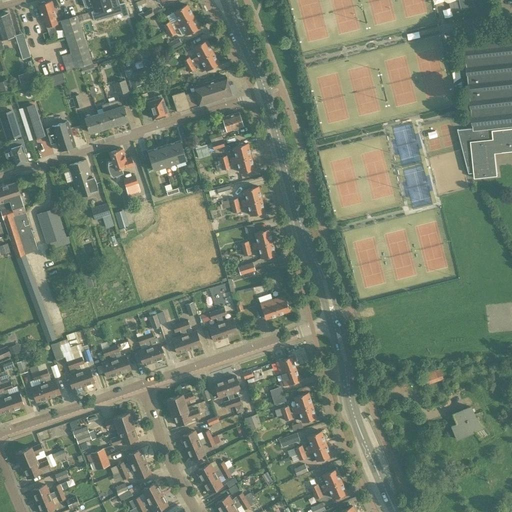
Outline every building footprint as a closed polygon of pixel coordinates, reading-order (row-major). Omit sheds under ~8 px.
[(90,0),(94,11),(111,6),(109,0),(90,0)] [(136,3),(135,3),(138,11),(141,10),(140,4),(145,3),(144,0),(140,0),(136,2),(136,3)] [(472,0),(443,0),(444,0),(445,1),(446,1),(446,2),(448,2),(449,2),(450,2),(457,0),(460,9),(474,6),(472,0)] [(58,24),(56,17),(57,17),(52,1),(39,5),(43,21),(45,21),(49,36),(57,33),(54,25),(58,24)] [(162,9),(160,5),(151,10),(150,8),(143,12),(142,10),(138,12),(141,20),(145,17),(146,18),(162,9)] [(168,30),(193,16),(187,5),(174,12),(179,21),(171,25),(170,22),(165,25),(168,30)] [(89,12),(78,15),(79,20),(91,17),(89,12)] [(0,49),(3,48),(0,40),(15,35),(8,13),(0,15),(0,49)] [(66,71),(80,67),(92,63),(77,15),(61,19),(67,38),(71,52),(61,56),(66,71)] [(199,27),(193,16),(168,30),(171,35),(176,32),(174,30),(181,26),(186,34),(199,27)] [(169,42),(172,48),(181,43),(177,37),(169,42)] [(22,59),(30,56),(25,38),(16,41),(22,59)] [(467,166),(473,165),(474,178),(497,175),(495,152),(511,150),(511,38),(465,44),(474,126),(457,128),(467,166)] [(187,66),(212,52),(206,40),(194,47),(198,56),(191,60),(189,58),(184,60),(187,66)] [(219,63),(212,52),(187,66),(190,71),(195,68),(194,65),(201,61),(206,70),(219,63)] [(96,62),(92,63),(80,67),(82,72),(83,72),(83,75),(89,73),(88,70),(94,68),(93,66),(97,65),(96,62)] [(140,84),(137,73),(128,76),(132,87),(140,84)] [(184,91),(171,95),(177,112),(179,111),(189,108),(230,96),(230,95),(231,93),(226,76),(193,87),(192,83),(182,86),(184,91)] [(0,81),(0,91),(10,88),(7,79),(0,81)] [(119,81),(123,93),(131,90),(127,79),(119,81)] [(117,95),(123,93),(119,81),(113,83),(117,95)] [(86,89),(90,88),(92,96),(96,95),(93,85),(89,86),(88,83),(85,84),(86,89)] [(77,94),(72,95),(76,108),(81,106),(77,94)] [(166,116),(165,115),(167,114),(161,95),(147,99),(153,118),(159,116),(160,118),(166,116)] [(34,104),(19,109),(28,139),(44,134),(34,104)] [(110,109),(115,124),(128,120),(123,105),(110,109)] [(110,109),(98,113),(102,128),(115,124),(110,109)] [(225,126),(226,131),(243,126),(238,112),(217,119),(219,127),(225,126)] [(89,132),(102,128),(98,113),(85,117),(89,132)] [(51,143),(56,141),(59,150),(74,145),(67,121),(46,128),(51,143)] [(211,142),(221,139),(223,139),(222,134),(210,138),(211,142)] [(7,143),(14,164),(27,160),(24,153),(26,152),(22,139),(7,143)] [(221,139),(211,142),(194,148),(196,152),(212,147),(213,150),(224,146),(221,139)] [(179,140),(169,143),(175,163),(186,160),(179,140)] [(169,143),(158,147),(164,167),(175,163),(169,143)] [(231,161),(250,156),(247,143),(233,147),(235,157),(231,158),(231,161)] [(158,147),(148,150),(154,170),(164,167),(158,147)] [(123,172),(122,168),(134,164),(131,157),(126,159),(122,148),(109,153),(112,160),(107,162),(107,164),(108,166),(108,168),(109,170),(110,172),(111,174),(112,175),(113,176),(114,175),(116,177),(121,174),(120,172),(123,172)] [(218,164),(228,162),(226,156),(217,158),(218,164)] [(253,169),(250,156),(231,161),(232,164),(237,163),(239,172),(253,169)] [(95,192),(95,189),(97,189),(97,186),(96,184),(96,182),(95,179),(94,177),(93,175),(92,174),(90,175),(86,160),(68,165),(70,170),(64,172),(67,182),(73,180),(78,197),(95,192)] [(228,162),(218,164),(216,165),(218,171),(229,168),(228,162)] [(135,175),(123,178),(128,195),(139,191),(135,175)] [(4,185),(14,216),(25,212),(15,182),(4,185)] [(0,186),(0,210),(3,219),(14,216),(4,185),(0,186)] [(230,185),(208,191),(209,195),(210,195),(211,197),(214,196),(214,194),(215,194),(217,194),(218,194),(232,191),(230,185)] [(242,204),(261,199),(258,186),(244,190),(246,200),(242,201),(242,204)] [(217,210),(233,206),(239,205),(237,199),(222,203),(222,204),(220,205),(220,206),(216,207),(217,210)] [(264,212),(261,199),(242,204),(243,206),(248,205),(250,215),(264,212)] [(113,224),(106,203),(91,208),(95,219),(102,216),(106,227),(113,224)] [(68,236),(66,236),(56,207),(36,213),(48,249),(70,242),(68,236)] [(25,212),(14,216),(3,219),(13,250),(15,257),(15,258),(24,254),(20,243),(27,240),(33,238),(25,212)] [(125,212),(115,215),(119,228),(129,225),(125,212)] [(253,246),(272,242),(268,229),(255,233),(257,243),(252,244),(253,246)] [(33,238),(27,240),(31,252),(37,250),(33,238)] [(20,243),(24,254),(31,252),(27,240),(20,243)] [(275,254),(272,242),(253,246),(254,249),(258,248),(261,258),(275,254)] [(9,251),(6,243),(0,244),(0,250),(1,253),(9,251)] [(24,254),(15,258),(17,263),(26,260),(24,254)] [(17,263),(20,269),(29,266),(26,260),(17,263)] [(238,267),(240,274),(241,274),(255,270),(253,262),(238,267)] [(265,267),(266,270),(266,273),(274,272),(275,280),(280,279),(279,270),(278,270),(277,264),(265,267)] [(20,269),(22,275),(31,272),(29,266),(20,269)] [(22,275),(24,281),(33,278),(31,272),(22,275)] [(24,281),(26,287),(35,284),(33,278),(24,281)] [(26,287),(29,293),(38,290),(35,284),(26,287)] [(29,293),(31,299),(40,296),(38,290),(29,293)] [(31,299),(33,305),(42,302),(40,296),(31,299)] [(272,300),(277,314),(289,310),(284,296),(272,300)] [(241,300),(235,302),(238,311),(244,309),(241,300)] [(265,318),(277,314),(272,300),(260,304),(265,318)] [(33,305),(35,311),(45,308),(42,302),(33,305)] [(196,312),(193,302),(185,304),(189,315),(196,312)] [(225,337),(216,310),(215,306),(207,309),(211,319),(216,318),(218,323),(208,326),(213,341),(225,337)] [(35,311),(38,317),(47,314),(45,308),(35,311)] [(216,310),(225,337),(237,333),(233,318),(223,322),(221,316),(226,314),(224,308),(216,310)] [(163,311),(156,314),(160,323),(166,321),(163,311)] [(39,320),(40,323),(49,320),(47,314),(38,317),(39,320)] [(160,325),(160,323),(156,314),(149,316),(153,328),(160,325)] [(40,323),(42,329),(51,326),(49,320),(40,323)] [(180,323),(189,349),(201,345),(196,331),(187,334),(185,328),(190,327),(187,320),(180,323)] [(177,354),(189,349),(180,323),(172,325),(174,332),(179,330),(181,336),(172,339),(177,354)] [(42,329),(45,335),(54,332),(51,326),(42,329)] [(56,338),(54,332),(45,335),(47,341),(56,338)] [(145,335),(154,361),(164,358),(160,343),(151,346),(150,341),(154,339),(152,332),(145,335)] [(143,365),(154,361),(145,335),(137,337),(139,344),(144,342),(146,348),(138,351),(143,365)] [(107,341),(97,344),(99,349),(109,346),(107,341)] [(58,342),(51,345),(55,359),(62,357),(58,342)] [(14,344),(8,347),(11,355),(18,353),(14,344)] [(118,373),(131,369),(126,355),(116,358),(114,352),(119,351),(117,344),(109,347),(118,373)] [(0,348),(0,360),(10,355),(6,346),(0,348)] [(106,378),(118,373),(109,347),(101,350),(104,356),(109,354),(111,360),(101,363),(106,378)] [(74,359),(83,386),(94,382),(89,368),(81,370),(79,365),(84,363),(82,356),(74,359)] [(277,362),(281,373),(295,368),(291,356),(277,362)] [(73,389),(83,386),(74,359),(67,362),(69,368),(74,366),(76,372),(68,375),(73,389)] [(16,362),(16,364),(20,374),(27,371),(23,360),(16,362)] [(39,371),(48,398),(60,394),(55,379),(46,382),(44,377),(49,375),(47,368),(39,371)] [(295,368),(281,373),(283,380),(280,381),(282,386),(299,380),(295,368)] [(426,385),(442,379),(439,369),(423,375),(426,385)] [(244,379),(253,375),(251,370),(242,373),(244,379)] [(36,402),(48,398),(39,371),(31,374),(34,380),(39,378),(41,384),(31,387),(36,402)] [(0,414),(12,410),(1,378),(0,376),(0,391),(2,391),(4,397),(0,398),(0,414)] [(1,378),(12,410),(24,406),(19,392),(10,395),(8,389),(12,388),(8,376),(1,378)] [(225,379),(233,406),(237,415),(244,412),(239,397),(234,399),(232,393),(240,390),(235,376),(225,379)] [(226,408),(233,406),(225,379),(214,383),(219,398),(227,395),(229,400),(224,402),(226,408)] [(208,388),(201,390),(204,400),(211,398),(208,388)] [(171,412),(186,407),(184,402),(194,398),(192,392),(182,395),(182,394),(167,399),(171,412)] [(293,411),(311,405),(307,392),(294,397),(297,407),(293,408),(293,411)] [(251,396),(253,403),(262,400),(260,393),(251,396)] [(286,400),(284,393),(272,397),(274,404),(286,400)] [(274,417),(278,416),(291,412),(289,405),(271,410),(274,417)] [(316,417),(311,405),(293,411),(294,413),(299,412),(302,422),(316,417)] [(188,412),(186,407),(171,412),(171,413),(172,413),(176,425),(191,420),(190,418),(200,415),(197,409),(188,412)] [(457,439),(473,432),(484,427),(475,416),(471,407),(453,414),(456,423),(455,424),(451,426),(457,439)] [(118,431),(133,426),(129,412),(114,418),(114,419),(104,422),(107,428),(112,427),(113,429),(117,428),(118,431)] [(291,412),(278,416),(280,421),(293,417),(291,412)] [(249,430),(261,425),(256,413),(245,417),(249,430)] [(219,420),(217,416),(207,420),(208,425),(219,420)] [(243,424),(236,427),(239,434),(246,431),(243,424)] [(86,426),(72,431),(74,438),(75,437),(77,443),(91,439),(89,432),(88,433),(86,426)] [(97,438),(104,436),(101,426),(93,429),(94,430),(90,431),(93,439),(97,438)] [(134,427),(133,426),(118,431),(120,436),(110,439),(113,445),(122,442),(123,444),(137,439),(133,427),(134,427)] [(181,437),(186,448),(216,435),(213,430),(211,429),(208,430),(202,432),(202,431),(196,434),(195,431),(181,437)] [(297,431),(279,438),(282,446),(300,440),(297,431)] [(307,450),(325,443),(321,431),(307,436),(311,446),(306,447),(307,450)] [(216,435),(186,448),(191,460),(205,454),(203,449),(208,446),(209,447),(214,445),(213,442),(218,440),(216,435)] [(330,455),(325,443),(307,450),(308,452),(313,451),(316,460),(330,455)] [(21,466),(36,460),(34,454),(43,451),(40,444),(31,448),(31,447),(16,453),(21,466)] [(297,454),(304,451),(302,445),(295,448),(297,454)] [(92,459),(93,461),(106,456),(103,447),(90,452),(90,453),(86,455),(88,460),(92,459)] [(52,453),(55,459),(66,455),(64,448),(52,453)] [(120,472),(145,461),(140,449),(127,455),(131,465),(125,467),(123,462),(111,467),(114,475),(120,472)] [(306,457),(304,451),(297,454),(299,460),(306,457)] [(106,456),(93,461),(94,463),(91,464),(93,469),(96,468),(97,469),(109,464),(106,456)] [(196,471),(203,482),(227,468),(232,465),(233,465),(229,459),(224,462),(223,461),(212,467),(210,463),(196,471)] [(38,465),(36,460),(21,466),(21,467),(22,467),(27,478),(41,473),(41,471),(50,467),(47,461),(38,465)] [(150,473),(145,461),(120,472),(114,475),(117,482),(129,477),(127,472),(133,470),(137,479),(150,473)] [(294,469),(297,475),(308,470),(305,464),(294,469)] [(232,465),(227,468),(203,482),(209,493),(222,485),(220,481),(231,475),(230,473),(235,470),(232,465)] [(323,488),(341,481),(336,469),(323,474),(327,484),(322,486),(323,488)] [(54,474),(55,475),(57,480),(68,476),(66,470),(54,474)] [(346,492),(341,481),(323,488),(324,491),(329,489),(333,498),(346,492)] [(66,482),(60,484),(63,490),(68,487),(66,482)] [(125,482),(115,486),(117,492),(127,488),(125,482)] [(136,507),(161,494),(155,482),(142,489),(147,499),(141,501),(139,497),(129,502),(132,508),(136,507)] [(62,491),(59,483),(52,486),(54,491),(49,493),(46,484),(31,490),(36,503),(50,497),(56,494),(62,491)] [(313,492),(320,489),(318,484),(311,487),(313,492)] [(323,495),(320,489),(313,492),(316,498),(323,495)] [(129,490),(118,496),(120,500),(132,494),(129,490)] [(56,494),(59,501),(65,498),(62,491),(56,494)] [(215,503),(220,511),(225,511),(253,495),(251,491),(244,496),(241,492),(236,496),(231,500),(228,495),(215,503)] [(153,511),(167,505),(161,494),(136,507),(139,511),(144,511),(146,511),(144,506),(149,504),(153,511)] [(257,501),(253,495),(225,511),(238,511),(237,508),(242,505),(244,509),(257,501)] [(69,507),(78,503),(75,496),(66,500),(69,507)] [(40,511),(46,511),(55,508),(50,497),(36,503),(40,511)] [(311,508),(312,511),(318,511),(325,509),(322,503),(311,508)]
